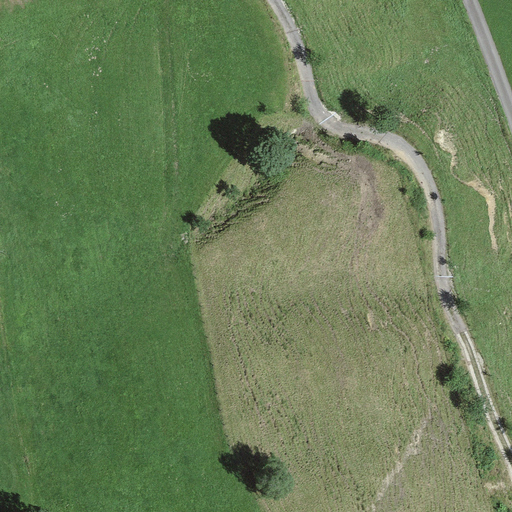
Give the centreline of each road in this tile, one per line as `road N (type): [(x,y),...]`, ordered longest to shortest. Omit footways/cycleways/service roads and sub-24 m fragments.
road 1 (track): [(511,479),(426,276),(427,217),(412,166),(371,127),(333,124),(306,110),(265,0)]
road 2 (track): [(511,113),(470,0)]
